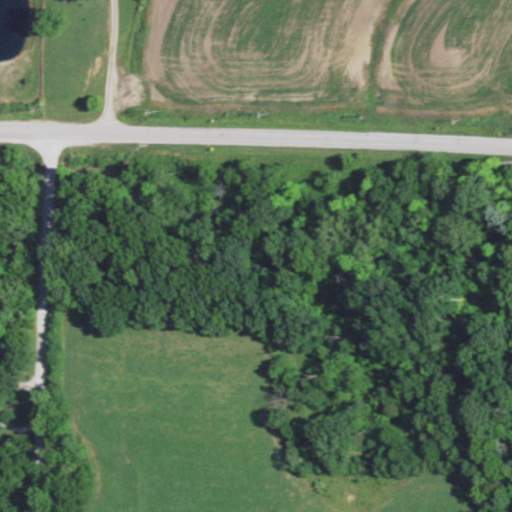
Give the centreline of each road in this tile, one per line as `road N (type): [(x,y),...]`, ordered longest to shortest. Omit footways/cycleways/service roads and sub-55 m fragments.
road 1 (secondary): [(0,133),(511,145)]
road 2 (residential): [(33,511),(48,134)]
